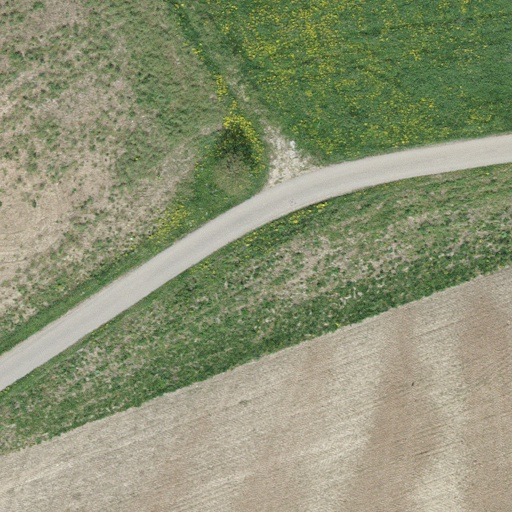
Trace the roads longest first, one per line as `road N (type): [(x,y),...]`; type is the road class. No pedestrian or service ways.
road 1 (unclassified): [(511,150),(371,170),(296,192),(0,372)]
road 2 (track): [(182,0),(296,192)]
